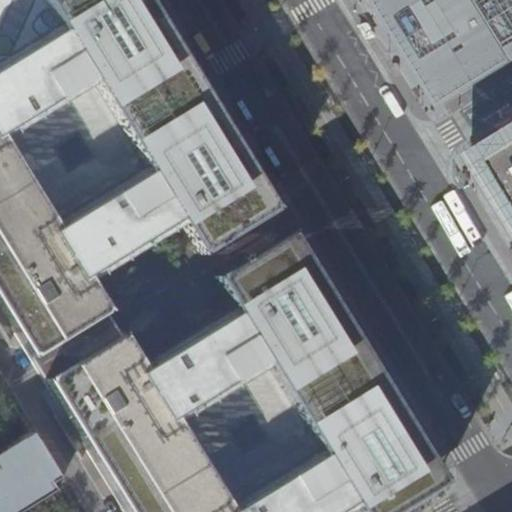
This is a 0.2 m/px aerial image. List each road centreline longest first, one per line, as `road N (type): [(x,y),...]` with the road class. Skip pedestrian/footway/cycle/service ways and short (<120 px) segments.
road 1 (tertiary): [(183,0),(496,490)]
road 2 (tertiary): [(511,338),(403,161)]
road 3 (tertiary): [(403,161),(305,0)]
road 4 (residential): [(403,161),(511,94)]
